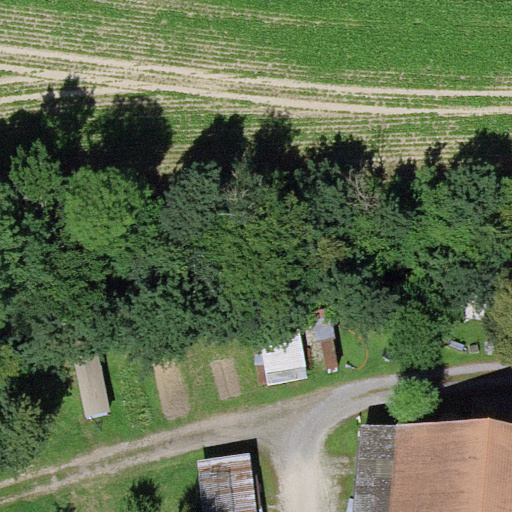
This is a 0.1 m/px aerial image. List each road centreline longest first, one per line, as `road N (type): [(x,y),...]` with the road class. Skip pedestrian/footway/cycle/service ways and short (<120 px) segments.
road 1 (track): [(0,498),(198,430),(276,419)]
road 2 (track): [(276,419),(511,377)]
